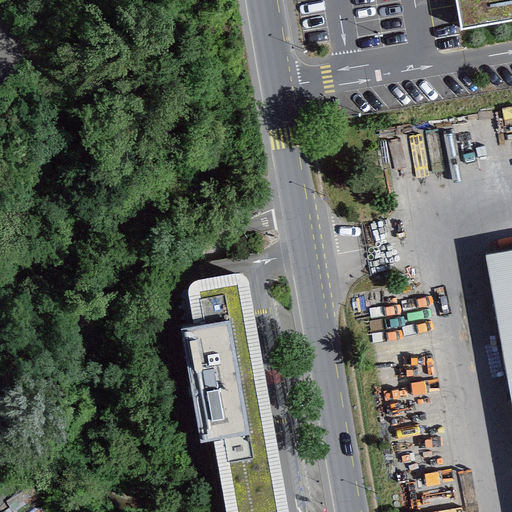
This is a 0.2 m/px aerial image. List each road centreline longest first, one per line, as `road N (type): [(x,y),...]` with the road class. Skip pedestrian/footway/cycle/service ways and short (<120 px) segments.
road 1 (tertiary): [(259,0),(349,511)]
road 2 (unknown): [(426,239),(301,246)]
